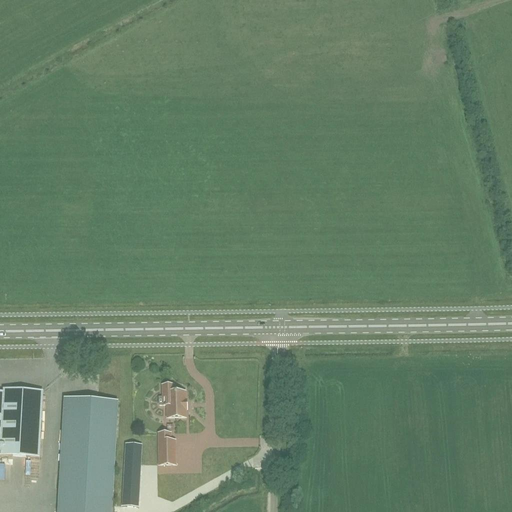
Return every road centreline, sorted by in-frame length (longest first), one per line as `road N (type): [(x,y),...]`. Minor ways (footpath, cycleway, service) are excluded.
road 1 (primary): [(0,331),(279,330)]
road 2 (primary): [(279,330),(511,325)]
road 3 (unclassified): [(275,511),(279,330)]
